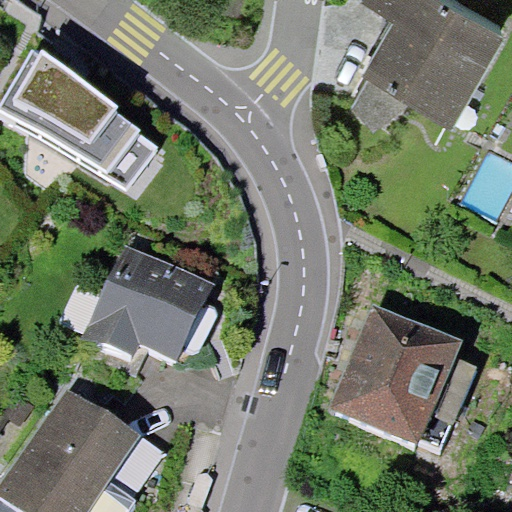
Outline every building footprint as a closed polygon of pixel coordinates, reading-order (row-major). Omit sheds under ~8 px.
[(363,0),(364,0),(397,19),(366,72),(447,119),(500,26),(453,0),(363,0)] [(39,54),(31,49),(0,104),(0,108),(107,171),(105,175),(129,188),(158,147),(138,132),(140,127),(115,111),(119,106),(42,48),(39,54)] [(175,367),(207,302),(126,262),(85,344),(129,366),(138,349),(175,367)] [(454,356),(374,323),(335,416),(414,450),(416,445),(440,455),(474,374),(451,363),(454,356)] [(84,511),(130,448),(70,406),(1,503),(13,511),(84,511)]
